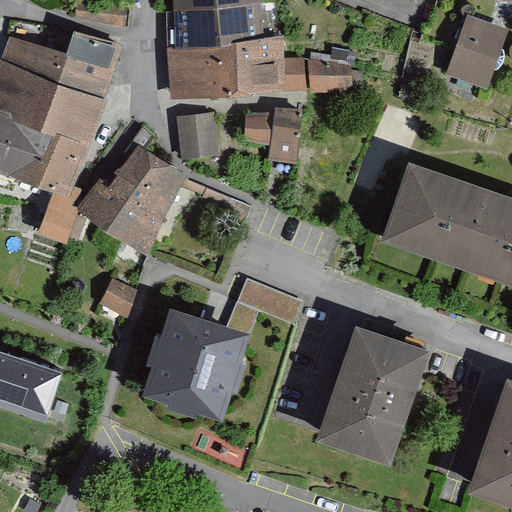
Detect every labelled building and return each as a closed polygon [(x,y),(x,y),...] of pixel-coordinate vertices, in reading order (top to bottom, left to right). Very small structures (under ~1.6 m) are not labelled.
[(275,0),(185,0),(190,89),(366,80),(364,40),(278,44),(275,0)] [(133,31),(70,8),(59,35),(12,25),(0,58),(0,155),(82,188),(133,31)] [(511,54),(511,36),(468,26),(455,81),(503,92),(511,54)] [(314,102),(259,102),(257,130),(278,134),(276,154),(306,156),(314,102)] [(181,160),(219,157),(215,112),(177,116),(181,160)] [(192,177),(140,137),(84,211),(151,255),(192,177)] [(511,194),(412,160),(384,242),(511,285),(511,194)] [(141,283),(115,272),(105,295),(132,306),(141,283)] [(230,328),(252,336),(260,314),(295,327),(305,300),(247,279),(230,328)] [(172,309),(142,397),(222,424),(252,336),(230,328),(172,309)] [(365,309),(324,428),(391,451),(432,332),(365,309)] [(0,401),(44,417),(60,371),(0,349),(0,401)] [(511,370),(505,369),(471,481),(511,493),(511,370)]
